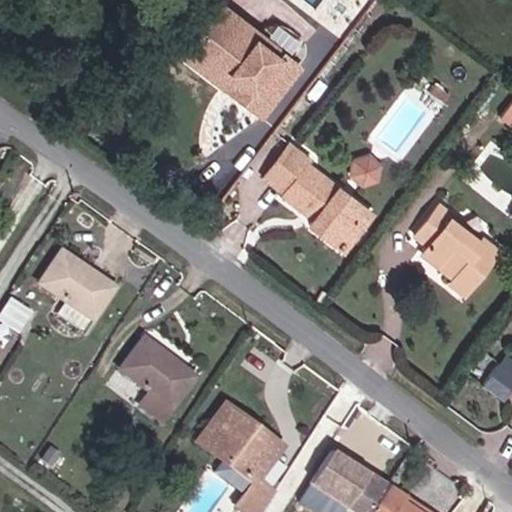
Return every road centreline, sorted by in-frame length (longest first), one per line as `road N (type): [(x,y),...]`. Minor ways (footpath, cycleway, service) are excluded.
road 1 (unclassified): [(0,103),(511,488)]
road 2 (unknown): [(93,173),(0,294)]
